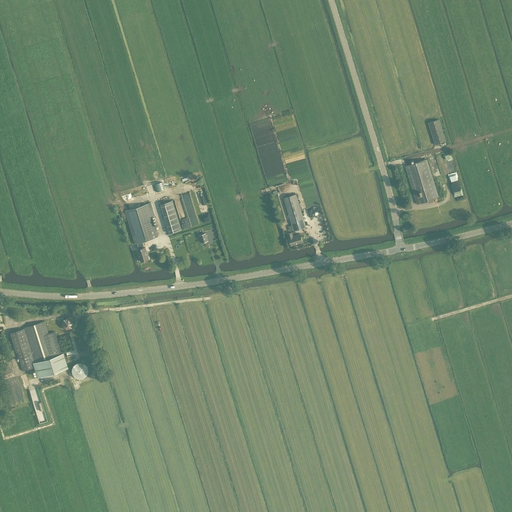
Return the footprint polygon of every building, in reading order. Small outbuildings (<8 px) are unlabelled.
[(435,144),(445,141),(438,119),(429,122),(435,144)] [(417,204),(439,197),(427,159),(405,165),(417,204)] [(283,198),(289,216),(293,230),(306,227),(296,194),(283,198)] [(161,204),(164,216),(169,233),(181,229),(172,200),(161,204)] [(148,203),(125,210),(135,243),(137,243),(142,241),(158,236),(148,203)] [(293,235),(292,232),(287,233),(291,246),(303,242),(300,233),(293,235)] [(205,233),(198,235),(200,242),(207,240),(205,233)] [(139,249),(137,249),(141,261),(149,259),(147,253),(145,247),(144,247),(142,241),(137,243),(139,249)] [(69,318),(62,319),(61,325),(65,329),(71,328),(73,322),(69,318)] [(23,329),(10,333),(16,352),(17,351),(23,371),(32,368),(31,363),(32,363),(37,377),(66,368),(55,332),(48,334),(44,321),(23,328),(23,329)] [(73,376),(75,378),(78,379),(81,379),(84,377),(86,375),(88,372),(88,369),(87,367),(85,364),(83,363),(80,362),(77,363),(75,364),(73,366),(71,368),(71,371),(72,374),(73,376)]
